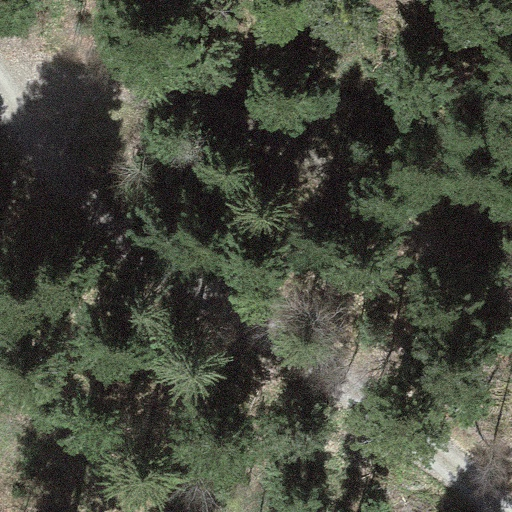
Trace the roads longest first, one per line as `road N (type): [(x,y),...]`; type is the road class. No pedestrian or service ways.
road 1 (track): [(0,89),(131,244),(310,348),(419,426),(504,511)]
road 2 (track): [(511,299),(267,140),(190,100),(114,91),(16,107)]
